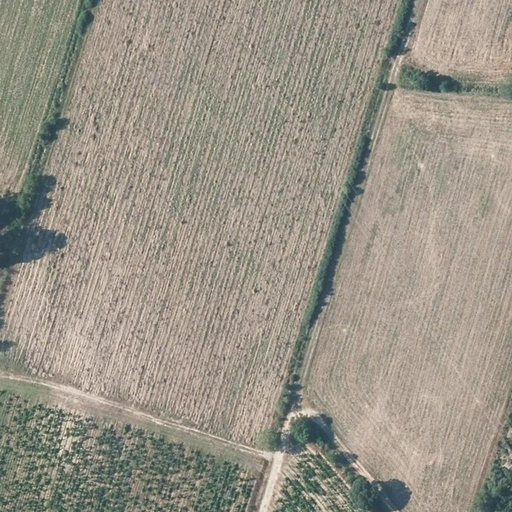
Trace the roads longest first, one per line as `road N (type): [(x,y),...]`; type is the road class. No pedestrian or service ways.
road 1 (track): [(262,511),(418,0)]
road 2 (track): [(280,456),(0,375)]
road 3 (track): [(394,511),(298,401)]
